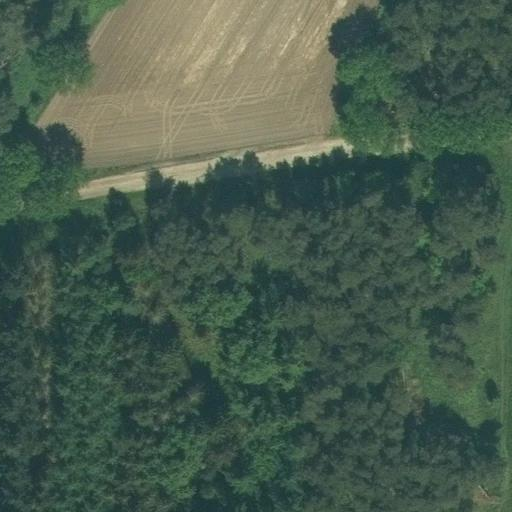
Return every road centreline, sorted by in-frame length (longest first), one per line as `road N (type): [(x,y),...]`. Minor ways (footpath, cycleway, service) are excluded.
road 1 (unclassified): [(0,202),(511,125)]
road 2 (track): [(72,0),(27,70),(0,160)]
